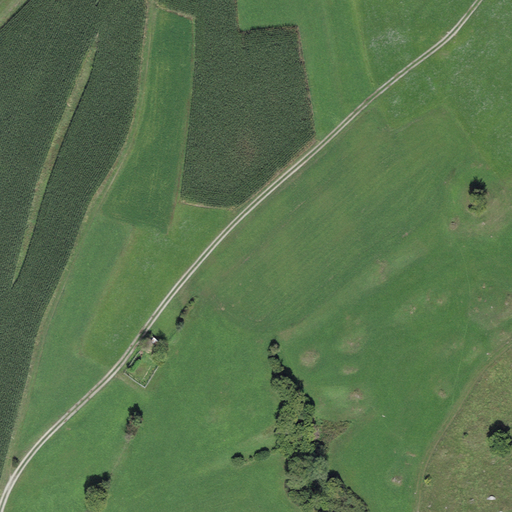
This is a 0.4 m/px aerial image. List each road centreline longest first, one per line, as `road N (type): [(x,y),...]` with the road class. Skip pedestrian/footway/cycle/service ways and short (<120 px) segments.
road 1 (track): [(0,507),(26,459),(120,364),(220,238),(480,0)]
road 2 (track): [(416,511),(436,439),(511,341)]
